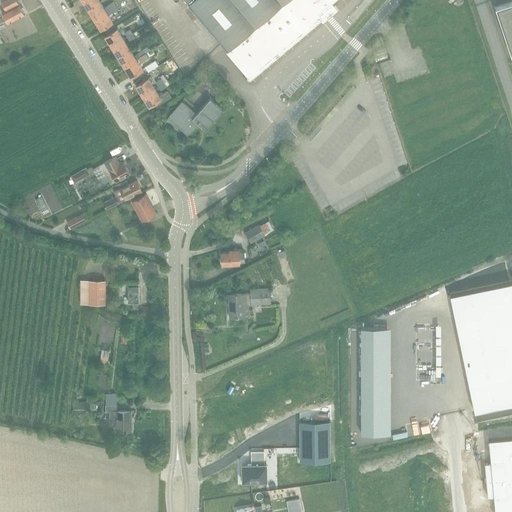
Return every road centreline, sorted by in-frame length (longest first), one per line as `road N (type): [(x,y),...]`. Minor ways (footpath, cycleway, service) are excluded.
road 1 (unclassified): [(219,189),(394,0)]
road 2 (tertiary): [(182,201),(51,0)]
road 3 (tertiary): [(173,254),(177,452)]
road 4 (unclassified): [(0,210),(57,234),(173,254)]
